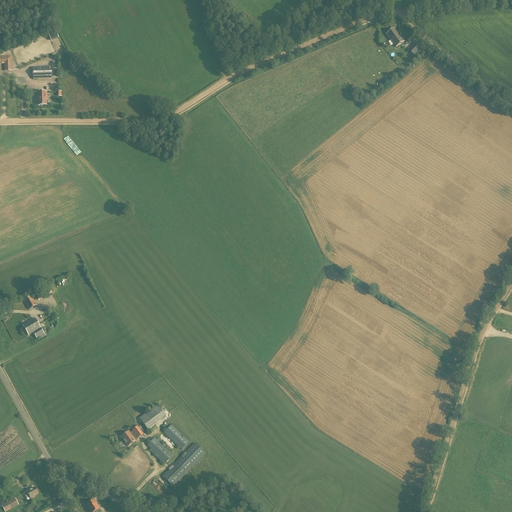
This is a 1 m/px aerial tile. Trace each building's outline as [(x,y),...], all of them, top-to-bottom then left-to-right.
[(387,35),(396,47),(404,42),(394,29),(387,35)] [(48,35),(51,42),(58,39),(55,32),(48,35)] [(408,49),(415,56),(423,48),(416,41),(408,49)] [(11,57),(0,57),(0,61),(8,61),(8,71),(11,71),(11,57)] [(33,68),(33,79),(51,79),(51,67),(33,68)] [(47,101),(48,101),(48,96),(47,92),(38,92),(38,96),(38,102),(39,102),(39,107),(47,107),(47,101)] [(24,301),(29,310),(36,305),(31,297),(24,301)] [(33,333),(36,339),(43,334),(34,319),(22,326),(28,336),(33,333)] [(157,405),(139,419),(142,422),(148,430),(166,416),(157,405)] [(164,433),(181,451),(189,443),(171,426),(164,433)] [(128,447),(136,441),(134,440),(137,438),(143,434),(138,427),(132,431),(130,433),(128,432),(120,438),(128,447)] [(151,449),(149,451),(164,465),(173,456),(155,438),(147,446),(151,449)] [(162,477),(173,488),(189,471),(205,455),(194,443),(193,445),(162,477)] [(26,499),(29,497),(30,499),(35,496),(35,495),(38,494),(35,488),(27,493),(27,494),(24,495),(26,499)] [(15,498),(1,506),(4,511),(6,511),(19,505),(15,498)] [(86,505),(89,511),(100,511),(94,501),(86,505)]
